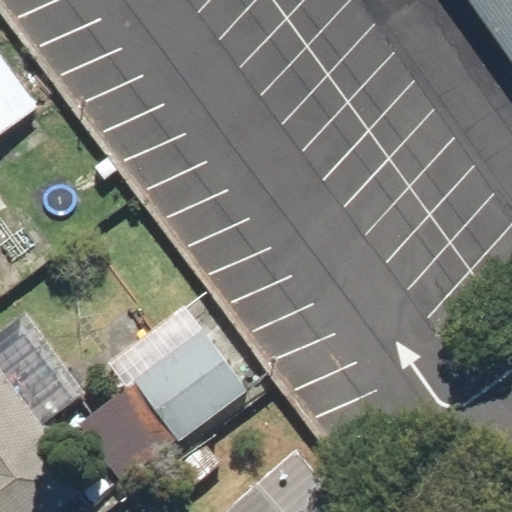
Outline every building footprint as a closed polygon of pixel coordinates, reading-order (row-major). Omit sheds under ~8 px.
[(511,0),(466,0),(511,64),(511,0)] [(0,137),(40,108),(0,52),(0,137)] [(109,365),(126,387),(80,424),(114,468),(161,431),(174,448),(249,389),(184,306),(109,365)] [(0,372),(0,511),(61,511),(87,494),(0,372)] [(351,511),(297,448),(222,511),(351,511)]
